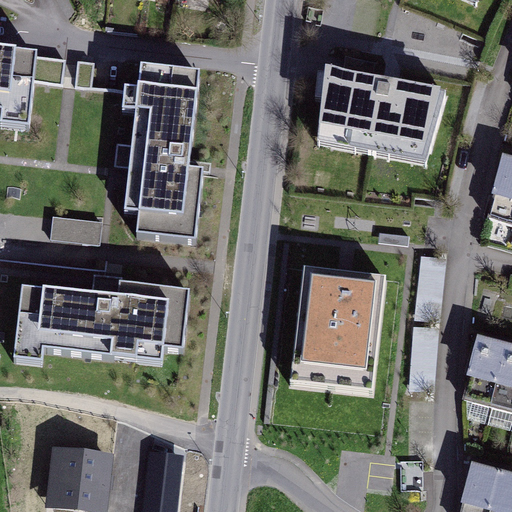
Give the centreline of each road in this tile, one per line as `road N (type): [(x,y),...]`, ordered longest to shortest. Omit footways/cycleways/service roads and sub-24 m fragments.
road 1 (residential): [(511,49),(473,176),(456,282),(444,511)]
road 2 (tertiary): [(280,0),(225,463)]
road 3 (track): [(225,463),(194,439),(119,415),(0,393)]
road 4 (residential): [(333,511),(301,480),(225,463)]
